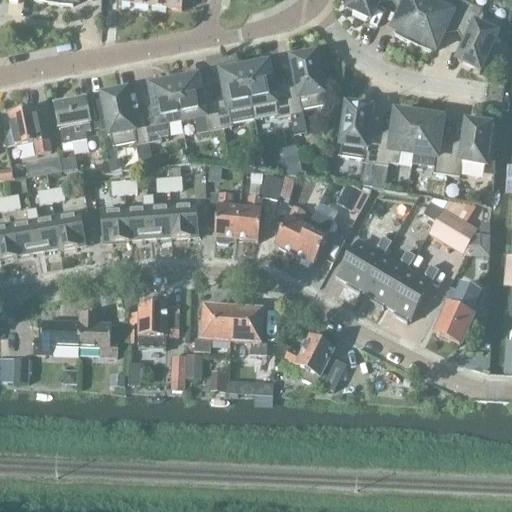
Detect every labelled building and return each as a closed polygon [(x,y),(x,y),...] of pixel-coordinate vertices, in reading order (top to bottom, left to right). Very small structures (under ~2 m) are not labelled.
[(54,0),(53,7),(59,8),(73,8),(74,5),(78,6),(78,0),(54,0)] [(120,0),(120,5),(151,9),(151,0),(120,0)] [(151,0),(151,9),(182,13),(183,0),(151,0)] [(384,0),(393,4),(394,0),(345,0),(345,2),(346,6),(350,8),(348,12),(371,22),(381,0),(384,0)] [(407,44),(412,47),(431,6),(419,0),(394,0),(393,4),(404,9),(393,32),(396,34),(395,37),(407,44)] [(447,29),(458,34),(471,7),(459,2),(458,5),(446,0),(434,0),(431,6),(412,47),(418,49),(431,54),(432,51),(436,53),(447,29)] [(471,7),(458,34),(469,39),(458,63),(480,73),(497,37),(502,26),(481,16),(482,13),(471,7)] [(297,87),(285,90),(290,119),(296,118),(303,116),(302,113),(325,109),(323,97),(324,97),(316,57),(292,62),(297,87)] [(250,65),(244,67),(253,122),(277,117),(277,121),(290,119),(285,90),(273,92),(268,67),(264,67),(263,64),(250,65)] [(226,101),(214,103),(219,131),(232,129),(231,125),(253,122),(244,67),(238,68),(225,72),(225,75),(221,76),(226,101)] [(173,80),(181,126),(195,123),(197,135),(219,131),(214,103),(202,106),(197,80),(193,81),(193,78),(179,79),(173,80)] [(181,126),(173,80),(167,81),(154,85),(155,89),(150,89),(155,115),(144,117),(149,147),(162,145),(161,141),(169,139),(169,128),(181,126)] [(149,147),(144,117),(132,120),(127,94),(103,99),(110,138),(111,138),(113,150),(136,146),(136,149),(149,147)] [(86,102),(55,108),(60,132),(64,154),(74,153),(72,146),(85,143),(84,135),(91,134),(91,131),(99,129),(96,113),(88,115),(86,102)] [(363,166),(376,168),(380,139),(368,137),(372,111),(347,108),(341,148),(342,148),(341,160),(363,163),(363,166)] [(35,112),(9,117),(16,151),(35,147),(37,158),(51,155),(47,133),(40,134),(35,112)] [(404,157),(413,158),(420,114),(414,113),(400,112),(400,115),(396,115),(392,140),(380,139),(376,168),(388,170),(389,167),(396,168),(404,157)] [(420,114),(413,158),(412,167),(435,171),(434,177),(447,179),(451,149),(439,147),(443,122),(439,121),(439,118),(426,114),(420,114)] [(296,118),(290,119),(294,139),(300,138),(296,118)] [(451,149),(447,179),(459,180),(462,165),(485,169),(491,129),(487,128),(488,124),(485,120),(475,119),(472,122),(471,126),(467,125),(463,151),(451,149)] [(62,176),(59,162),(39,166),(41,179),(62,176)] [(77,162),(78,177),(108,176),(107,165),(91,166),(91,162),(77,162)] [(62,165),(64,175),(77,173),(76,163),(62,165)] [(279,200),(283,182),(265,178),(263,188),(250,187),(249,199),(252,200),(262,201),(268,202),(278,204),(279,200)] [(286,180),(285,179),(284,182),(283,182),(279,200),(289,203),(295,182),(286,180)] [(169,182),(170,194),(182,193),(181,181),(169,182)] [(170,194),(169,182),(158,183),(158,195),(170,194)] [(195,182),(195,202),(206,202),(205,182),(195,182)] [(125,185),(126,197),(137,196),(136,184),(125,185)] [(113,198),(126,197),(125,185),(112,186),(113,198)] [(341,208),(351,213),(361,195),(351,190),(341,208)] [(50,194),(52,205),(65,203),(63,192),(50,194)] [(41,207),(52,205),(50,194),(39,196),(41,207)] [(212,196),(210,208),(218,209),(215,241),(217,241),(217,245),(218,247),(228,248),(231,246),(231,242),(237,243),(240,211),(232,210),(233,198),(220,197),(212,196)] [(7,201),(9,213),(20,211),(18,199),(7,201)] [(240,211),(237,243),(259,245),(262,213),(261,213),(262,201),(252,200),(249,199),(248,212),(240,211)] [(144,211),(127,212),(129,243),(151,242),(148,200),(144,201),(144,211)] [(152,200),(148,200),(151,242),(173,240),(171,209),(153,210),(152,200)] [(0,214),(9,213),(7,201),(0,202),(0,214)] [(436,225),(443,213),(431,205),(423,218),(436,225)] [(171,209),(173,240),(173,241),(199,240),(197,207),(171,209)] [(274,249),(294,259),(308,230),(300,226),(306,215),(294,210),(289,221),(288,220),(274,249)] [(129,243),(127,212),(101,214),(103,246),(129,245),(129,243)] [(467,227),(443,213),(436,225),(429,237),(453,251),(467,227)] [(29,225),(11,228),(17,259),(39,255),(32,214),(27,215),(29,225)] [(36,214),(32,214),(39,255),(60,251),(55,220),(38,223),(36,214)] [(315,215),(308,230),(294,259),(314,268),(328,239),(327,239),(334,224),(315,215)] [(55,220),(60,251),(60,253),(86,248),(81,216),(55,220)] [(482,226),(466,259),(489,259),(489,226),(482,226)] [(17,259),(11,228),(0,229),(0,263),(17,260),(17,259)] [(361,294),(362,295),(383,259),(392,245),(383,240),(377,250),(379,251),(376,255),(359,245),(337,280),(348,286),(346,289),(346,288),(345,289),(360,298),(360,297),(361,294)] [(385,308),(385,309),(407,273),(415,259),(407,254),(401,264),(403,265),(400,269),(383,259),(362,295),(371,301),(370,303),(369,303),(369,304),(383,312),(384,311),(383,311),(385,308)] [(407,273),(385,309),(395,315),(394,317),(393,317),(392,318),(407,327),(408,326),(407,325),(408,323),(410,324),(431,288),(439,274),(430,269),(425,278),(426,279),(424,283),(407,273)] [(449,309),(436,338),(460,348),(473,319),(470,318),(480,296),(461,288),(452,310),(449,309)] [(167,308),(140,308),(139,352),(167,352),(167,340),(179,341),(180,310),(167,309),(167,308)] [(211,344),(231,346),(234,312),(204,310),(202,344),(196,343),(195,355),(211,356),(211,344)] [(234,312),(231,346),(252,347),(251,359),(267,360),(268,347),(261,347),(263,314),(234,312)] [(81,327),(80,352),(101,352),(100,360),(118,361),(119,346),(111,345),(112,329),(98,328),(98,318),(81,317),(80,327),(81,327)] [(35,342),(34,358),(52,358),(53,351),(80,352),(81,327),(80,327),(43,326),(42,342),(35,342)] [(335,352),(310,339),(301,358),(289,352),(285,362),(296,367),(296,368),(305,373),(302,379),(302,383),(314,389),(317,387),(333,395),(346,369),(330,361),(335,352)] [(174,360),(173,380),(184,381),(185,360),(174,360)] [(187,360),(186,382),(201,382),(202,361),(187,360)] [(13,387),(27,388),(29,363),(15,362),(13,387)] [(230,384),(229,397),(237,397),(237,384),(230,384)] [(256,386),(255,398),(273,399),(274,387),(256,386)]
